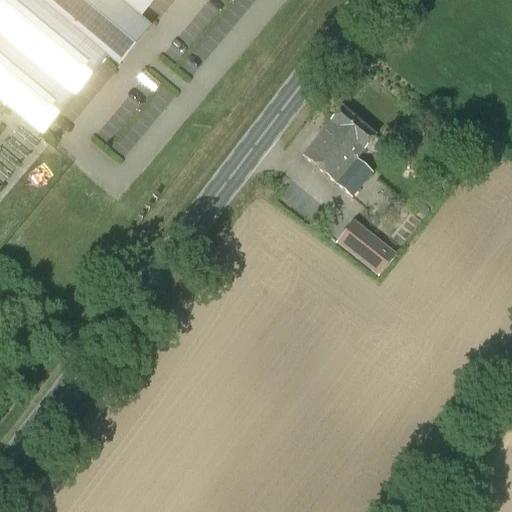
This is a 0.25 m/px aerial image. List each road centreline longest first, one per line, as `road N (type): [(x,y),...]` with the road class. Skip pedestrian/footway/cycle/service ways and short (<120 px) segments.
road 1 (primary): [(0,479),(366,0)]
road 2 (unknown): [(184,0),(81,133),(77,156),(100,186),(137,175),(279,0)]
